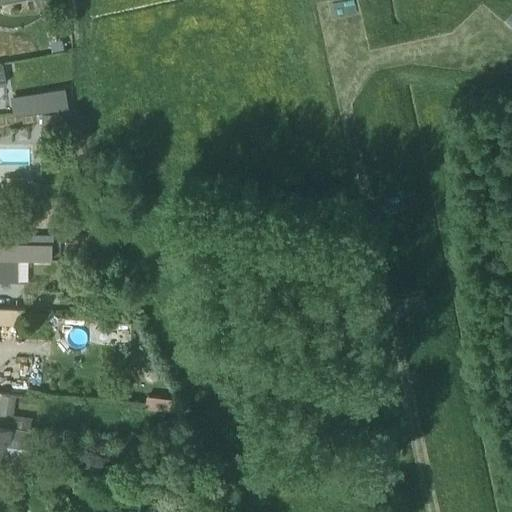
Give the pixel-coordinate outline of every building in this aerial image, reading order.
[(64,90),(38,93),(41,112),(67,108),(64,90)] [(61,114),(40,115),(41,135),(61,134),(61,114)] [(25,178),(5,178),(5,196),(38,196),(38,182),(26,182),(25,178)] [(0,258),(50,259),(50,243),(0,242),(0,258)] [(27,270),(72,271),(72,259),(0,258),(0,281),(27,282),(27,270)] [(0,307),(0,324),(21,326),(22,309),(0,307)] [(15,395),(0,393),(0,425),(29,429),(31,417),(12,414),(15,395)] [(0,485),(4,486),(6,469),(7,461),(25,464),(26,463),(31,430),(29,429),(0,425),(0,485)]
